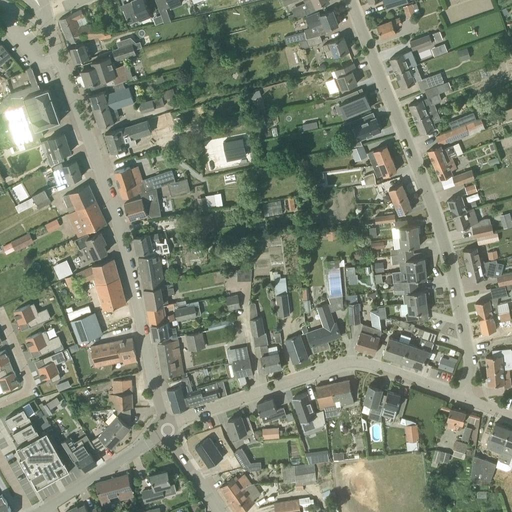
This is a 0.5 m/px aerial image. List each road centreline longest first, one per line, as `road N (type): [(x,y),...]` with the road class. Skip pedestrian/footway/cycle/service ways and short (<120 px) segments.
road 1 (unclassified): [(166,432),(113,215),(44,13)]
road 2 (residential): [(481,403),(449,230),(350,0)]
road 3 (residential): [(166,432),(205,410),(344,362),(376,364),(481,403)]
road 4 (residential): [(49,505),(166,432)]
road 5 (residential): [(0,406),(34,391),(0,312)]
